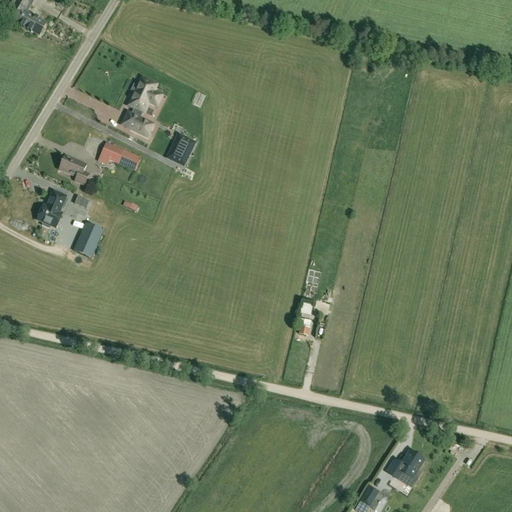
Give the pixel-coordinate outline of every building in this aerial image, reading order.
[(13,0),(4,16),(39,37),(47,24),(28,13),(35,0),(13,0)] [(132,115),(127,112),(121,124),(131,129),(148,138),(154,125),(140,118),(143,113),(144,113),(149,102),(153,103),(159,106),(163,96),(158,94),(154,92),(158,85),(143,78),(139,86),(137,85),(134,93),(135,93),(129,106),(135,109),(132,115)] [(152,106),(148,117),(156,119),(160,108),(152,106)] [(167,159),(184,168),(195,144),(179,136),(167,159)] [(141,159),(106,144),(100,157),(109,161),(135,172),(141,159)] [(84,187),(89,175),(84,173),(87,166),(66,156),(59,171),(77,179),(75,183),(84,187)] [(66,198),(53,192),(47,208),(44,207),(42,211),(37,221),(43,224),(42,227),(50,230),(51,227),(56,229),(62,215),(59,213),(62,208),(64,209),(68,201),(65,200),(66,198)] [(81,193),(77,200),(86,205),(90,199),(81,193)] [(86,225),(74,252),(91,260),(103,232),(86,225)] [(311,317),(313,306),(303,304),(301,315),(311,317)] [(309,329),(310,324),(305,323),(304,328),(300,327),(298,335),(308,337),(310,329),(309,329)] [(452,446),(449,453),(457,456),(460,450),(452,446)] [(418,470),(423,462),(409,453),(401,466),(395,461),(388,473),(399,480),(404,473),(407,474),(405,478),(405,479),(409,481),(410,481),(412,478),(414,479),(419,471),(418,470)] [(370,508),(379,492),(370,487),(361,502),(361,503),(356,511),(357,511),(364,511),(368,507),(370,508)]
